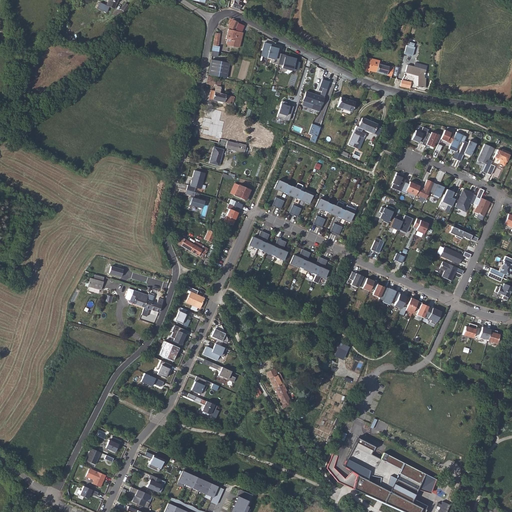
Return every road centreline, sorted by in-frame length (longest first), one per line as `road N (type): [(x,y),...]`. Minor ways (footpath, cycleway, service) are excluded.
road 1 (residential): [(454,303),(253,212),(169,405),(137,442),(105,511)]
road 2 (residential): [(53,496),(106,393),(149,343),(170,298),(176,268),(164,228),(213,20)]
road 3 (residential): [(213,20),(236,16),(402,94),(511,112)]
road 4 (track): [(146,0),(77,85),(11,118),(0,134)]
road 5 (track): [(176,268),(209,279),(284,422)]
road 6 (residential): [(358,416),(381,368),(408,369),(430,356),(454,303)]
